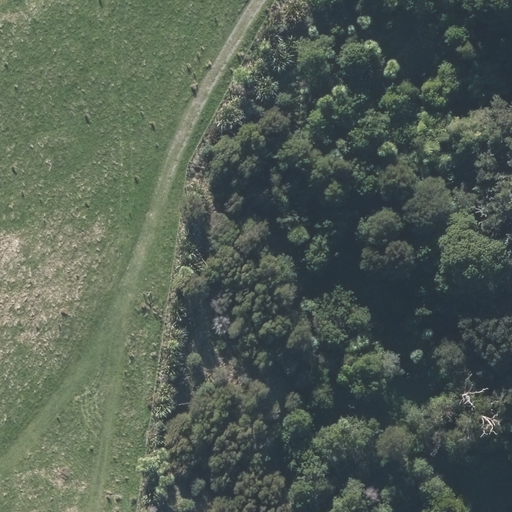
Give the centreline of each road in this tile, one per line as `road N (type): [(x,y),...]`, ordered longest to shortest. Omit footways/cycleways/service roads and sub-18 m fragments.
road 1 (track): [(120,276),(165,162),(268,0)]
road 2 (track): [(0,474),(90,355),(120,276)]
